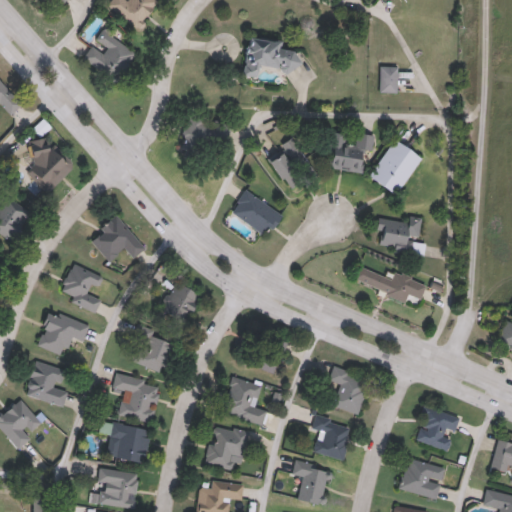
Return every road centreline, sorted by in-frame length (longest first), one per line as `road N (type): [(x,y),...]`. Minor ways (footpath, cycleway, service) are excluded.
road 1 (secondary): [(511,383),(231,253),(0,0)]
road 2 (secondary): [(0,39),(216,273),(511,411)]
road 3 (residential): [(0,363),(48,240),(152,126),(176,35),(203,0)]
road 4 (residential): [(168,511),(201,358),(243,291),(273,279)]
road 5 (residential): [(362,511),(418,343)]
